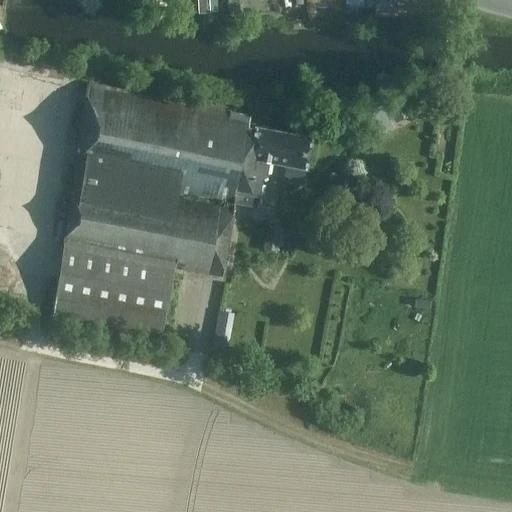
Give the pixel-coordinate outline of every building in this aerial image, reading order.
[(238,13),(237,0),(227,0),(228,14),(238,13)] [(255,129),(248,128),(250,116),(87,83),(62,246),(53,294),(48,321),(159,341),(172,267),(221,276),(235,203),(257,207),(262,178),(267,175),(270,160),(306,167),(311,137),(255,127),(255,129)] [(361,113),(373,137),(391,129),(380,104),(361,113)] [(268,226),(264,249),(277,251),(281,228),(268,226)] [(226,353),(233,313),(217,310),(210,350),(226,353)]
